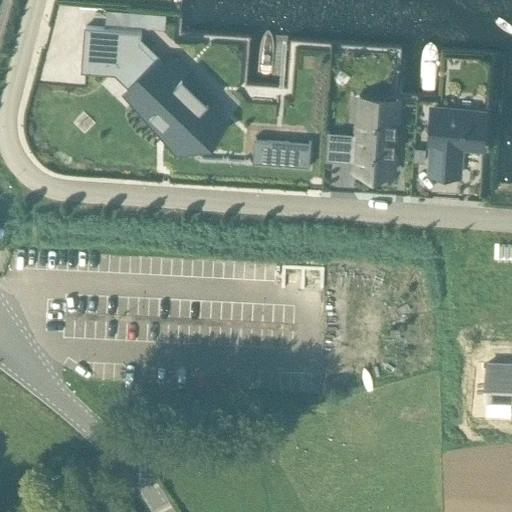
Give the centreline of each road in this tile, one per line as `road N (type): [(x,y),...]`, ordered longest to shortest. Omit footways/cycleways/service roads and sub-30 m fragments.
road 1 (residential): [(511,222),(53,187),(17,164),(8,147),(37,0)]
road 2 (unclassified): [(0,333),(117,451),(160,511)]
